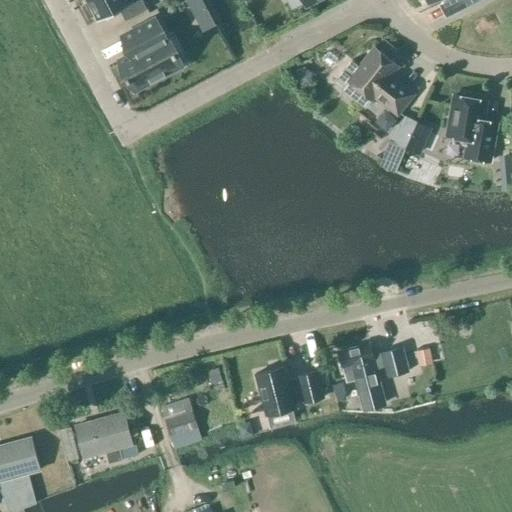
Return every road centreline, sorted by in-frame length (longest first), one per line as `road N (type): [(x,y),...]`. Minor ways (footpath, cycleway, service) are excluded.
road 1 (unclassified): [(0,403),(261,330),(511,278)]
road 2 (residential): [(54,0),(113,114),(136,127),(378,0)]
road 3 (residential): [(511,73),(438,60),(398,27),(383,0)]
